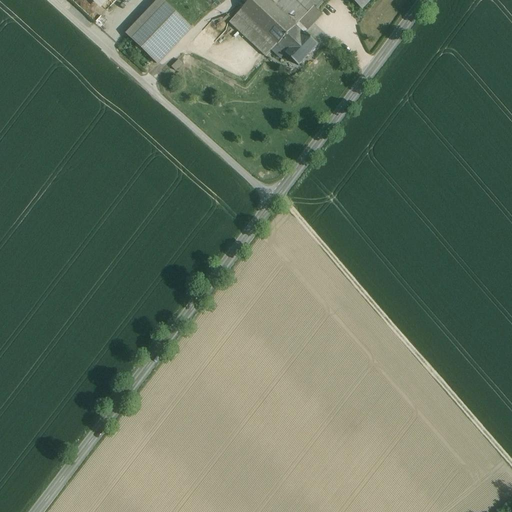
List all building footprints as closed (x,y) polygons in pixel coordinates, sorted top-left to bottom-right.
[(85,0),(96,10),(105,0),(85,0)] [(162,0),(161,0),(127,36),(156,63),(191,27),(162,0)] [(295,25),(268,0),(250,0),(241,10),(277,44),(278,44),(295,25)] [(326,4),(322,0),(268,0),(295,25),(296,26),(314,6),(319,11),(326,4)] [(277,44),(241,10),(229,22),(266,57),(271,51),(277,44)] [(295,25),(278,44),(287,52),(304,34),(296,26),(295,25)] [(287,52),(286,54),(287,54),(298,65),(299,66),(299,65),(316,47),(318,45),(317,44),(306,34),(305,33),(287,52)] [(278,44),(277,44),(271,51),(281,59),(286,54),(287,52),(278,44)] [(176,69),(182,64),(178,59),(172,64),(176,69)]
